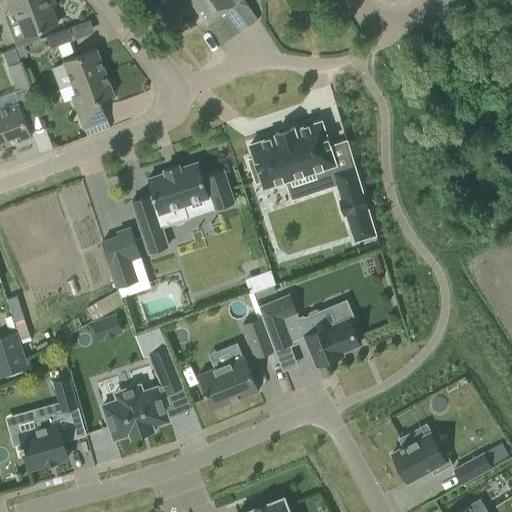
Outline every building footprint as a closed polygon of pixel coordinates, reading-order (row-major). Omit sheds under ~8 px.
[(51,7),(55,5),(53,0),(6,0),(11,12),(14,11),(18,22),(8,26),(16,47),(40,38),(37,31),(39,30),(57,23),(51,7)] [(199,0),(194,4),(206,23),(207,22),(216,16),(225,10),(234,4),(239,0),(199,0)] [(239,0),(234,4),(248,25),(257,19),(244,0),(239,0)] [(225,10),(232,21),(239,31),(248,25),(234,4),(225,10)] [(239,31),(232,21),(225,10),(216,16),(230,37),(239,31)] [(230,37),(216,16),(207,22),(221,43),(230,37)] [(74,39),(69,27),(45,37),(49,48),(58,45),(62,56),(73,52),(69,41),(74,39)] [(13,49),(18,61),(19,60),(19,59),(27,56),(23,45),(15,48),(13,49)] [(59,88),(72,84),(105,71),(96,48),(63,61),(64,63),(51,67),(59,88)] [(7,66),(16,89),(27,85),(18,62),(7,66)] [(87,136),(110,127),(100,100),(114,94),(105,71),(72,84),(76,93),(71,95),(87,136)] [(19,103),(0,109),(0,127),(7,145),(31,135),(19,103)] [(335,163),(321,121),(295,129),(294,127),(275,133),(276,136),(250,144),(254,157),(248,159),(255,181),(261,179),(264,187),(335,163)] [(202,177),(197,162),(179,168),(178,164),(164,169),(165,173),(147,179),(152,193),(131,200),(149,253),(167,246),(160,226),(172,222),(177,223),(181,222),(184,218),(187,217),(183,204),(208,196),(208,195),(210,195),(215,209),(233,203),(222,170),(204,176),(202,177)] [(341,198),(345,214),(348,213),(356,242),(376,236),(353,162),(334,168),(343,197),(341,198)] [(499,215),(489,220),(495,232),(505,227),(499,215)] [(142,256),(131,225),(115,230),(116,234),(101,240),(110,264),(109,265),(117,288),(139,280),(131,259),(142,256)] [(359,344),(349,320),(348,318),(330,325),(324,309),(320,311),(316,309),(309,312),(307,316),(299,320),(289,295),(259,307),(262,316),(274,349),(275,349),(292,343),(291,341),(305,336),(317,365),(343,355),(341,351),(359,344)] [(16,296),(7,299),(14,321),(24,318),(16,296)] [(274,349),(262,316),(243,323),(255,357),(275,350),(275,349),(274,349)] [(19,338),(3,343),(13,374),(29,369),(19,338)] [(168,420),(160,396),(183,386),(167,345),(149,353),(162,385),(140,392),(138,387),(118,394),(119,399),(102,405),(113,439),(130,433),(131,437),(153,430),(152,426),(168,420)] [(259,389),(244,355),(198,374),(212,409),(259,389)] [(68,376),(53,380),(59,402),(62,411),(77,407),(68,376)] [(37,428),(19,433),(22,443),(21,443),(22,449),(24,448),(29,468),(46,463),(46,464),(55,461),(68,457),(60,432),(83,425),(77,407),(62,411),(59,402),(32,409),(34,417),(37,428)] [(453,464),(446,451),(442,453),(425,424),(399,438),(402,444),(400,445),(401,447),(391,453),(407,482),(430,469),(433,475),(453,464)] [(462,483),(491,466),(483,452),(454,469),(462,483)] [(289,511),(283,496),(242,511),(289,511)] [(479,511),(474,502),(468,506),(467,506),(456,511),(479,511)]
